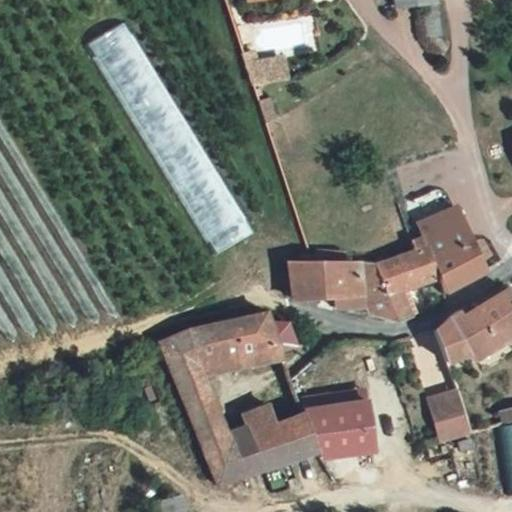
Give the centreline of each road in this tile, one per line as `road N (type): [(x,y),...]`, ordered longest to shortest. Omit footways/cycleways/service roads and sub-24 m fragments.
road 1 (unknown): [(369,0),(432,77),(511,259)]
road 2 (track): [(0,370),(59,361),(194,317),(272,306)]
road 3 (residential): [(272,306),(379,325),(425,321),(511,268)]
road 4 (track): [(230,511),(124,443),(93,436),(0,445)]
